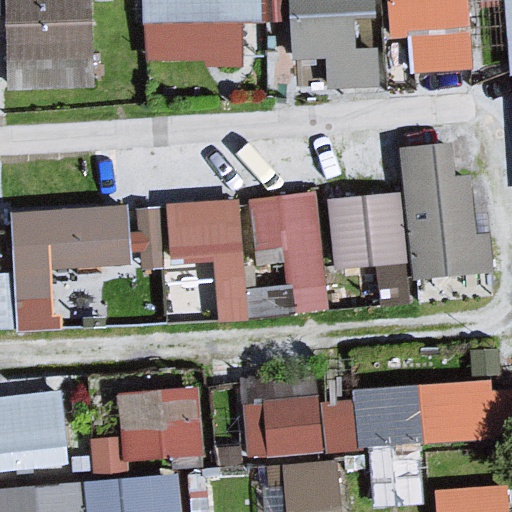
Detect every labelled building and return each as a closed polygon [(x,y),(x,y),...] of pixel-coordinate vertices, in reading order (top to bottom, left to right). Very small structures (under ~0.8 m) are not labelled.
[(93,0),(9,3),(12,94),(96,91),(93,0)] [(263,0),(148,0),(151,68),(207,67),(207,74),(245,73),(243,28),(264,28),(263,0)] [(287,0),(268,0),(269,26),(288,26),(287,0)] [(377,0),(294,0),(297,65),(330,64),(332,94),(381,92),(377,0)] [(470,0),(391,0),(396,44),(411,42),(415,85),(478,79),(470,0)] [(454,153),(406,158),(420,286),(496,277),(492,242),(480,243),(473,184),(458,186),(454,153)] [(317,202),(250,209),(255,256),(285,252),(293,320),(330,315),(317,202)] [(403,202),(335,209),(341,275),(380,271),(384,312),(413,309),(403,202)] [(240,208),(172,214),(177,269),(218,266),(223,329),(250,327),(240,208)] [(129,213),(15,219),(21,338),(65,336),(64,324),(55,322),(53,274),(132,269),(129,213)] [(164,271),(160,214),(140,216),(144,273),(164,271)] [(0,335),(16,335),(14,280),(0,280),(0,335)] [(494,389),(360,399),(364,451),(511,439),(511,395),(495,397),(494,389)] [(202,460),(198,399),(122,405),(126,466),(202,460)] [(0,476),(71,466),(62,400),(0,408),(0,476)] [(356,455),(352,409),(322,412),(321,404),(246,410),(251,463),(356,455)] [(122,445),(96,446),(98,480),(124,479),(122,445)] [(421,463),(375,465),(377,510),(424,508),(421,463)] [(342,511),(338,469),(286,474),(289,511),(342,511)] [(184,511),(182,482),(0,500),(0,511),(184,511)] [(509,511),(508,494),(441,499),(442,511),(509,511)]
